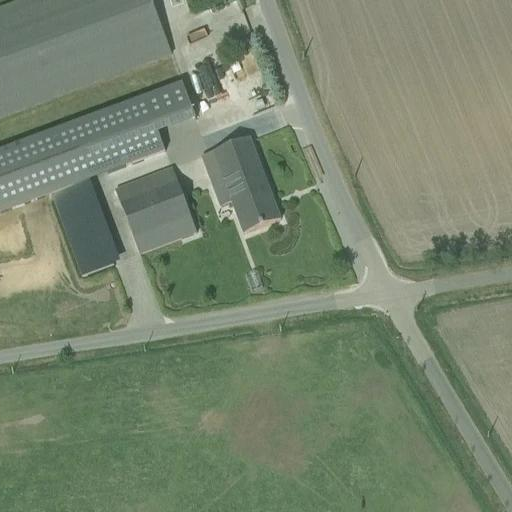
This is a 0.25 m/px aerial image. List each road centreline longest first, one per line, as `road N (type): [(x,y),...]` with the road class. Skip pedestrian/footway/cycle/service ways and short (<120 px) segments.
road 1 (unclassified): [(0,359),(388,297)]
road 2 (unclassified): [(266,0),(388,297)]
road 3 (unclassified): [(511,504),(388,297)]
road 4 (unclassified): [(388,297),(511,276)]
